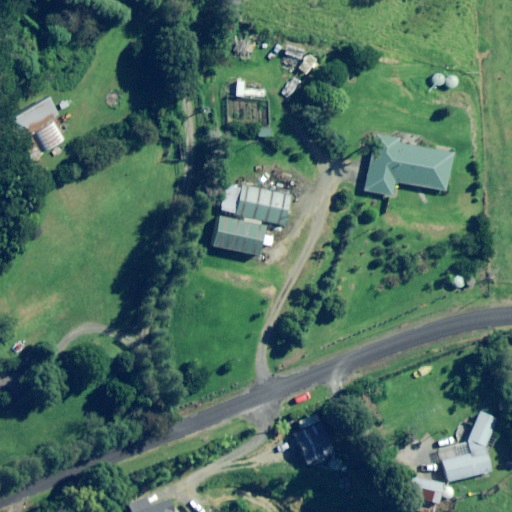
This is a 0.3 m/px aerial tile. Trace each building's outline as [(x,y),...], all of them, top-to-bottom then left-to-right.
[(302,48),(288,44),(285,53),(300,57),(302,48)] [(316,64),(309,56),(298,66),(305,74),(316,64)] [(255,81),(237,80),(236,96),(265,97),(265,89),(254,89),(255,81)] [(8,121),(31,160),(66,139),(53,117),(60,113),(50,96),(8,121)] [(399,138),(376,133),(366,190),(393,195),(396,181),(446,190),(453,152),(398,142),(399,138)] [(291,195),(227,183),(222,208),(239,211),(237,218),(221,215),(215,246),(261,255),(268,220),(286,224),(291,195)] [(498,418),(481,410),(467,442),(455,445),(457,456),(442,460),(447,481),(491,470),(486,446),(498,418)] [(307,437),(304,429),(291,433),(294,441),(307,437)] [(321,456),(320,446),(306,447),(306,456),(321,456)] [(408,475),(401,508),(421,511),(429,511),(432,501),(438,503),(442,483),(408,475)] [(175,511),(171,500),(155,506),(151,495),(129,503),(131,511),(175,511)]
